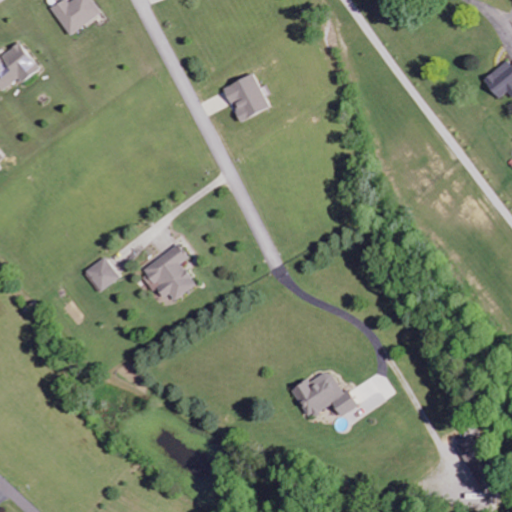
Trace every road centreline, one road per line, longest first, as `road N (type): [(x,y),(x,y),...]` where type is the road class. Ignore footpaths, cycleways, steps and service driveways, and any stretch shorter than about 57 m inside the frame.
road 1 (residential): [(141,0),(283,272)]
road 2 (residential): [(350,0),(511,212)]
